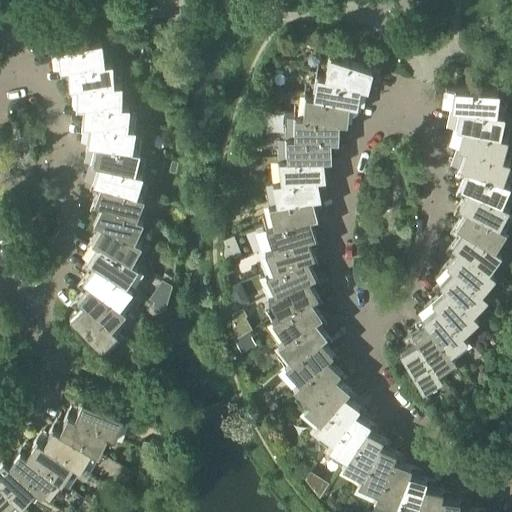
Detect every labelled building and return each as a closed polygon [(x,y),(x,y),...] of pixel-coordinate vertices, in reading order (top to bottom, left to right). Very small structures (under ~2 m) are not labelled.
[(443,13),(431,12),(430,28),(442,29),(443,13)] [(99,36),(50,46),(50,47),(58,45),(59,57),(60,63),(68,62),(102,58),(101,47),(99,36)] [(380,67),(332,51),(327,73),(360,81),(367,83),(372,66),(379,68),(380,67)] [(68,62),(69,81),(77,81),(111,79),(110,57),(102,58),(68,62)] [(319,71),(315,92),(349,98),(356,99),(360,81),(327,73),(319,71)] [(128,89),(119,89),(119,79),(111,79),(77,81),(76,99),(84,99),(127,100),(128,89)] [(494,108),(495,97),(497,86),(446,83),(446,84),(454,85),(453,96),(452,102),(460,103),(494,108)] [(307,91),(305,112),(339,116),(347,116),(349,98),(315,92),(307,91)] [(83,118),(91,119),(125,122),(127,100),(84,99),(83,118)] [(497,130),(502,109),(494,108),(460,103),(456,122),(464,123),(497,130)] [(287,110),(288,133),(296,133),(330,134),(338,134),(339,116),(305,112),(287,110)] [(129,144),(133,123),(125,122),(91,119),(88,137),(96,139),(129,144)] [(500,153),(505,132),(497,130),(464,123),(459,142),(467,144),(500,153)] [(331,153),(330,134),(296,133),(288,133),(289,154),(323,153),(331,153)] [(96,139),(91,157),(99,159),(132,167),(137,146),(129,144),(96,139)] [(500,175),(507,155),(500,153),(467,144),(460,161),(468,164),(500,175)] [(281,155),(283,176),(317,173),(325,172),(323,153),(289,154),(281,155)] [(134,189),(140,169),(132,167),(99,159),(93,177),(101,179),(134,189)] [(499,198),(508,178),(500,175),(468,164),(460,181),(468,184),(499,198)] [(320,191),(317,173),(283,176),(275,177),(279,199),(312,193),(320,191)] [(101,179),(94,197),(102,200),(134,212),(141,192),(134,189),(101,179)] [(496,221),(506,201),(499,198),(468,184),(459,201),(466,205),(496,221)] [(271,200),(276,221),(309,213),(317,211),(312,193),(279,199),(271,200)] [(132,235),(141,215),(134,212),(102,200),(94,216),(101,220),(132,235)] [(466,205),(456,221),(463,225),(492,243),(504,224),(496,221),(466,205)] [(258,226),(267,246),(275,244),(307,233),(315,230),(309,213),(276,221),(268,223),(258,226)] [(101,220),(92,236),(99,240),(136,261),(149,244),(139,238),(132,235),(101,220)] [(463,225),(452,240),(459,245),(486,265),(499,247),(492,243),(463,225)] [(267,246),(275,266),(307,253),(314,250),(307,233),(275,244),(267,246)] [(99,240),(88,256),(95,260),(124,279),(130,284),(137,289),(144,280),(138,275),(146,266),(136,261),(99,240)] [(479,286),(493,269),(486,265),(459,245),(447,259),(453,264),(479,286)] [(240,246),(225,252),(228,258),(243,252),(240,246)] [(268,269),(277,289),(308,274),(315,270),(307,253),(275,266),(268,269)] [(95,260),(84,275),(90,280),(117,301),(124,306),(126,308),(133,299),(139,290),(137,289),(130,284),(124,279),(95,260)] [(453,264),(440,278),(446,284),(470,307),(485,291),(479,286),(453,264)] [(270,292),(281,311),(311,294),(317,290),(308,274),(277,289),(270,292)] [(109,322),(124,306),(117,301),(90,280),(78,294),(84,299),(109,322)] [(446,284),(432,296),(437,302),(460,327),(476,313),(470,307),(446,284)] [(321,309),(311,294),(281,311),(274,315),(286,333),(314,314),(321,309)] [(70,313),(105,349),(106,348),(101,342),(109,334),(115,327),(109,322),(84,299),(75,307),(70,313)] [(449,347),(466,333),(460,327),(437,302),(423,314),(427,320),(449,347)] [(326,329),(314,314),(286,333),(280,338),(293,355),(320,334),(326,329)] [(436,365),(454,353),(449,347),(427,320),(412,331),(417,337),(436,365)] [(332,348),(320,334),(293,355),(287,360),(301,376),(326,353),(332,348)] [(400,347),(425,390),(427,390),(423,383),(432,377),(440,372),(436,365),(417,337),(407,343),(400,347)] [(340,366),(326,353),(301,376),(295,381),(311,396),(334,372),(340,366)] [(311,396),(305,402),(322,416),(344,390),(349,384),(334,372),(311,396)] [(354,407),(359,401),(344,390),(322,416),(317,422),(334,435),(354,407)] [(129,414),(82,395),(75,413),(106,428),(113,431),(121,412),(128,415),(129,414)] [(370,417),(354,407),(334,435),(329,441),(348,453),(366,424),(370,417)] [(68,410),(60,427),(90,443),(97,447),(106,428),(75,413),(68,410)] [(53,423),(44,439),(72,458),(79,462),(90,443),(60,427),(53,423)] [(382,433),(366,424),(348,453),(344,460),(363,470),(379,440),(382,433)] [(37,434),(27,450),(54,471),(60,476),(72,458),(44,439),(37,434)] [(144,437),(141,444),(151,448),(154,441),(144,437)] [(396,447),(379,440),(363,470),(359,477),(379,486),(393,455),(396,447)] [(20,445),(9,460),(34,483),(40,488),(54,471),(27,450),(20,445)] [(3,455),(0,458),(0,478),(14,493),(20,499),(34,483),(9,460),(3,455)] [(410,461),(393,455),(379,486),(376,493),(396,501),(408,469),(410,461)] [(426,474),(408,469),(396,501),(393,508),(406,511),(414,511),(423,481),(426,474)] [(0,507),(14,493),(0,478),(0,507)] [(442,485),(423,481),(414,511),(436,511),(440,493),(442,485)] [(459,496),(440,493),(436,511),(456,511),(458,503),(459,496)] [(475,511),(476,505),(458,503),(456,511),(475,511)]
